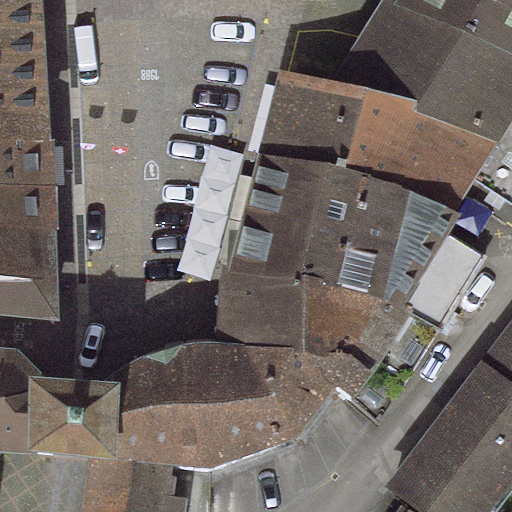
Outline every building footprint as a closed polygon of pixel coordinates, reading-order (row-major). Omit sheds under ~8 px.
[(511,0),(392,0),(389,6),(511,66),(511,0)] [(0,151),(45,151),(36,4),(0,6),(0,151)] [(361,49),(332,92),(499,149),(511,130),(511,66),(389,6),(361,49)] [(332,92),(285,76),(269,116),(254,155),(461,220),(482,180),(499,149),(332,92)] [(511,130),(499,149),(482,180),(511,199),(511,130)] [(45,151),(0,151),(0,205),(50,203),(45,151)] [(461,220),(254,155),(236,214),(219,273),(387,311),(409,316),(413,309),(451,238),(461,220)] [(50,203),(0,205),(0,237),(53,239),(50,203)] [(53,239),(0,237),(0,302),(59,303),(53,239)] [(486,260),(451,238),(413,309),(439,329),(486,260)] [(387,311),(219,273),(219,310),(219,347),(366,356),(387,311)] [(511,319),(483,359),(511,380),(511,319)] [(124,370),(122,396),(116,475),(184,482),(219,475),(298,446),(366,356),(219,347),(191,347),(124,370)] [(0,466),(29,468),(35,390),(37,354),(0,351),(0,466)] [(492,511),(511,486),(511,380),(483,359),(384,488),(401,502),(414,511),(492,511)] [(35,390),(29,468),(37,469),(60,470),(68,470),(90,473),(104,474),(116,475),(122,396),(111,395),(89,393),(74,392),(55,391),(35,390)] [(104,474),(90,473),(85,511),(180,511),(184,482),(116,475),(104,474)] [(414,511),(401,502),(393,511),(414,511)]
